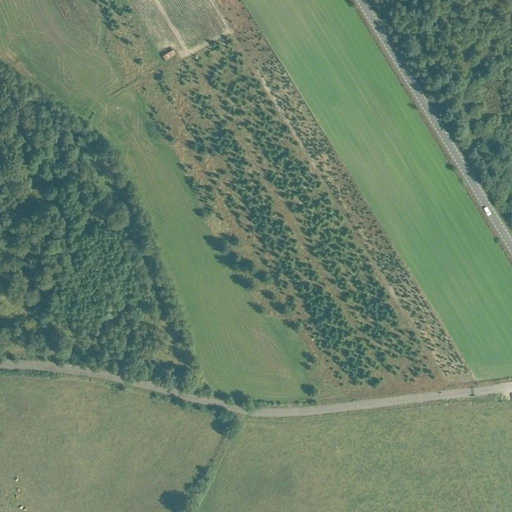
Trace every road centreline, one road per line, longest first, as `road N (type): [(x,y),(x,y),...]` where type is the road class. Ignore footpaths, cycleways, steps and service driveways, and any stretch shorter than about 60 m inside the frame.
road 1 (unclassified): [(0,365),(107,375),(275,413),(511,386)]
road 2 (unclassified): [(511,246),(360,0)]
